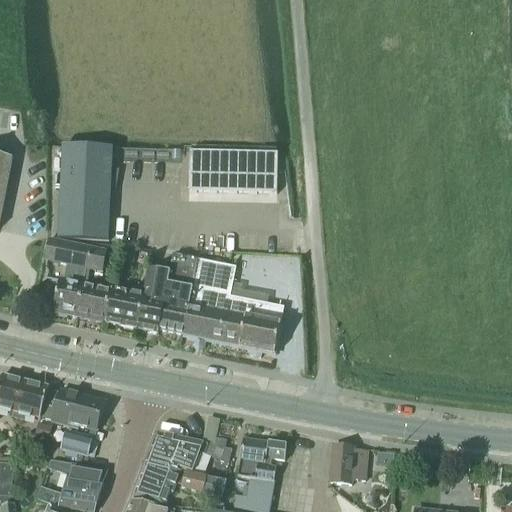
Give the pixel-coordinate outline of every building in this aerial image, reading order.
[(62,150),(58,242),(108,244),(112,152),(62,150)] [(188,156),(188,196),(276,197),(276,157),(188,156)] [(0,221),(12,162),(0,160),(0,221)] [(48,243),(44,264),(66,269),(63,283),(59,282),(53,315),(76,320),(83,287),(89,288),(91,274),(86,272),(90,252),(48,243)] [(90,252),(86,272),(91,274),(103,276),(106,259),(111,261),(110,267),(117,272),(118,264),(120,251),(93,248),(92,252),(90,252)] [(135,254),(120,251),(118,264),(133,266),(135,254)] [(143,300),(136,333),(137,333),(158,337),(158,333),(183,338),(198,265),(198,264),(197,263),(173,259),(169,277),(149,273),(143,300)] [(198,265),(183,338),(239,350),(239,351),(251,353),(250,359),(260,361),(261,355),(274,358),(284,311),(230,300),(235,273),(198,265)] [(83,287),(76,320),(105,326),(111,293),(89,288),(83,287)] [(111,293),(105,326),(136,333),(143,300),(111,293)] [(60,396),(48,394),(48,392),(2,380),(0,386),(0,410),(14,414),(12,421),(24,424),(26,417),(51,424),(60,396)] [(105,406),(61,395),(60,397),(60,396),(51,424),(78,432),(97,436),(105,406)] [(49,443),(52,430),(38,426),(35,439),(49,443)] [(87,460),(91,444),(66,437),(62,453),(87,460)] [(157,437),(146,470),(177,476),(177,475),(178,472),(192,477),(199,457),(218,464),(228,469),(231,454),(222,452),(220,451),(157,437)] [(215,442),(214,449),(224,451),(226,444),(215,442)] [(241,464),(238,480),(250,482),(274,487),(274,486),(273,486),(275,472),(269,471),(271,462),(284,464),(286,449),(243,443),(241,454),(239,464),(241,464)] [(333,451),(330,487),(351,489),(351,483),(365,484),(367,455),(354,454),(354,452),(333,451)] [(0,500),(10,501),(13,468),(13,461),(0,460),(0,500)] [(41,492),(36,503),(57,511),(62,511),(66,511),(67,511),(75,511),(94,511),(107,475),(75,469),(71,469),(50,465),(48,472),(68,478),(61,501),(56,500),(57,498),(41,492)] [(146,470),(134,502),(167,510),(172,511),(173,506),(171,506),(173,497),(171,497),(173,491),(175,492),(177,486),(182,487),(181,492),(203,497),(222,502),(226,486),(225,486),(190,478),(185,476),(177,475),(177,476),(146,470)] [(269,511),(274,487),(250,482),(246,501),(236,499),(233,511),(269,511)] [(133,504),(129,511),(171,511),(172,511),(167,510),(134,502),(133,504)]
